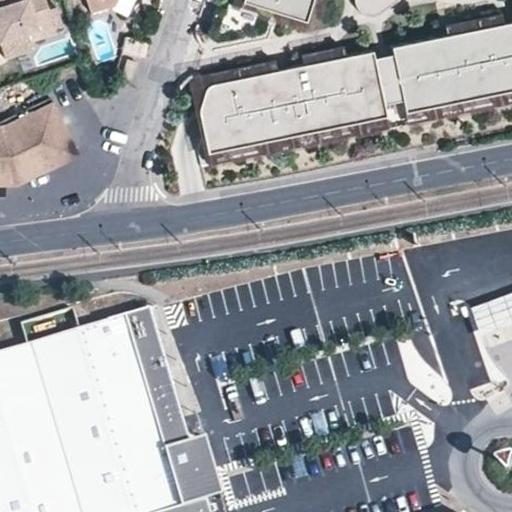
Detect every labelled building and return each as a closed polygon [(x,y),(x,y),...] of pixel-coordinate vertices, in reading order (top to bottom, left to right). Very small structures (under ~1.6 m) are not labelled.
[(0,0),(0,41),(8,40),(13,56),(27,50),(25,42),(52,33),(41,0),(0,0)] [(85,0),(90,15),(112,7),(116,0),(85,0)] [(133,0),(116,0),(112,7),(111,12),(126,19),(133,0)] [(369,46),(206,82),(211,157),(384,123),(381,107),(405,101),(409,114),(511,89),(511,0),(214,0),(206,32),(207,38),(259,28),(268,8),(301,19),(307,0),(511,0),(511,12),(393,41),(401,85),(380,89),(369,46)] [(353,0),(361,17),(399,0),(353,0)] [(0,182),(16,182),(61,160),(58,154),(77,145),(49,94),(18,109),(20,114),(1,124),(0,123),(0,182)] [(20,114),(18,109),(0,120),(0,123),(1,124),(20,114)] [(58,154),(61,160),(79,151),(77,145),(58,154)] [(511,326),(511,296),(473,310),(483,337),(511,326)] [(209,511),(202,487),(184,429),(149,311),(0,355),(0,511),(209,511)] [(216,476),(201,424),(194,426),(184,429),(202,487),(213,483),(218,482),(216,476)]
